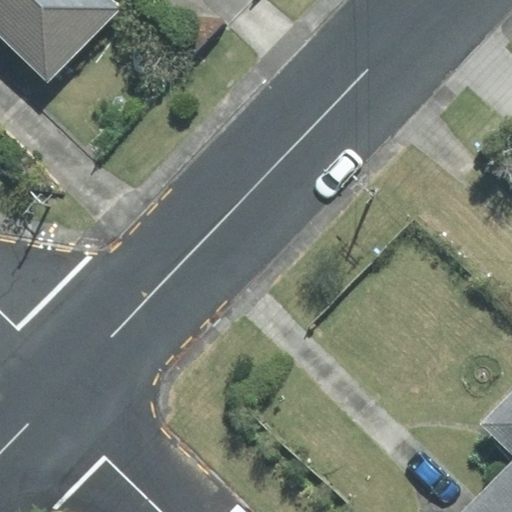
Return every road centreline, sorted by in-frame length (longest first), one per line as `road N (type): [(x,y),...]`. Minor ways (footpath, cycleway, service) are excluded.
road 1 (residential): [(60,395),(438,0)]
road 2 (residential): [(60,395),(160,511)]
